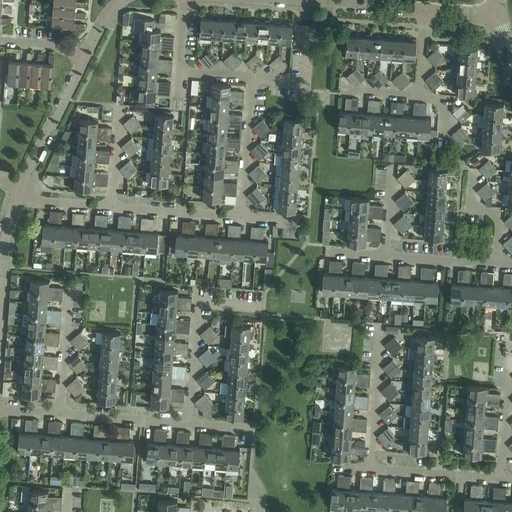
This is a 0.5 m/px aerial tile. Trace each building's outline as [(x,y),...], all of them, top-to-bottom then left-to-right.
[(0,0),(0,11),(1,12),(11,13),(12,8),(1,7),(2,1),(0,0)] [(53,4),(52,15),(74,18),(75,18),(84,18),(85,13),(74,12),(75,7),(76,7),(75,6),(53,4)] [(1,12),(11,13),(1,12),(0,11),(0,23),(10,24),(11,19),(1,18),(1,12)] [(74,24),(74,18),(52,15),(51,27),(73,29),(83,30),(84,24),(74,24)] [(140,41),(173,43),(174,37),(160,36),(160,31),(153,30),(154,19),(132,17),(131,29),(141,29),(140,41)] [(199,37),(211,38),(212,19),(212,17),(208,17),(208,19),(201,18),(199,37)] [(212,19),(211,38),(223,39),(224,20),(224,18),(220,18),(220,20),(212,19)] [(224,20),(223,39),(234,40),(235,21),(235,19),(231,19),(231,21),(224,20)] [(235,21),(234,40),(245,41),(247,22),(247,20),(243,20),(242,22),(235,21)] [(247,22),(245,41),(256,41),(258,23),(258,21),(254,21),(254,23),(247,22)] [(258,23),(256,41),(268,42),(269,24),(270,22),(265,21),(265,23),(258,23)] [(269,24),(268,42),(279,43),(281,25),(281,23),(277,22),(277,24),(269,24)] [(281,25),(279,43),(291,44),(293,25),(293,23),(289,23),(289,25),(281,25)] [(345,55),(357,56),(359,37),(347,36),(345,55)] [(359,37),(357,56),(369,56),(370,38),(359,37)] [(370,38),(369,56),(380,57),(382,39),(370,38)] [(382,39),(380,57),(392,58),(393,40),(382,39)] [(393,40),(392,58),(403,59),(404,40),(393,40)] [(404,40),(403,59),(415,60),(416,41),(404,40)] [(141,41),(140,53),(159,54),(159,49),(173,50),(173,43),(141,41)] [(427,58),(431,63),(441,54),(437,48),(427,58)] [(459,48),(458,59),(477,61),(479,61),(479,57),(477,57),(478,49),(459,48)] [(205,55),(214,65),(219,61),(210,51),(205,55)] [(7,83),(19,84),(20,62),(21,52),(16,52),(15,62),(9,61),(7,83)] [(20,62),(19,84),(30,85),(31,63),(32,53),(27,52),(26,63),(20,62)] [(223,61),(227,66),(237,57),(233,52),(223,61)] [(31,63),(30,85),(41,86),(42,64),(43,54),(38,53),(37,64),(31,63)] [(140,53),(139,64),(172,66),(172,60),(158,59),(159,54),(140,53)] [(42,64),(41,86),(52,87),(53,65),(53,55),(49,54),(48,64),(42,64)] [(246,63),(250,68),(260,59),(255,54),(246,63)] [(441,54),(431,63),(435,67),(445,58),(441,54)] [(209,69),(214,65),(205,55),(200,59),(209,69)] [(268,64),(272,69),(282,61),(278,56),(268,64)] [(237,57),(227,66),(231,71),(241,62),(237,57)] [(260,59),(250,68),(254,73),(264,64),(260,59)] [(458,59),(457,71),(476,72),(478,73),(478,69),(476,69),(477,61),(458,59)] [(282,61),(272,69),(277,74),(287,66),(282,61)] [(139,64),(138,75),(157,76),(157,72),(171,73),(172,66),(139,64)] [(351,72),(360,82),(365,78),(356,68),(351,72)] [(374,74),(383,84),(387,80),(379,70),(374,74)] [(430,75),(439,86),(444,81),(435,71),(430,75)] [(457,71),(456,82),(475,84),(477,84),(478,80),(475,80),(476,72),(457,71)] [(355,86),(360,82),(351,72),(347,77),(355,86)] [(397,76),(405,86),(410,82),(402,72),(397,76)] [(378,88),(383,84),(374,74),(369,78),(378,88)] [(138,75),(137,87),(170,89),(171,83),(156,82),(157,76),(138,75)] [(434,90),(439,86),(430,75),(425,80),(434,90)] [(400,90),(405,86),(397,76),(392,80),(400,90)] [(455,94),(474,96),(477,96),(477,92),(475,92),(475,84),(456,82),(455,94)] [(211,84),(210,95),(243,98),(244,92),(230,91),(230,85),(211,84)] [(170,96),(170,89),(137,87),(136,99),(148,100),(154,100),(155,100),(156,94),(170,96)] [(210,95),(210,107),(228,108),(229,104),(243,105),(243,98),(210,95)] [(337,130),(350,131),(352,99),(345,98),(344,113),(339,112),(337,130)] [(352,99),(350,131),(361,132),(363,114),(357,114),(358,99),(352,99)] [(363,114),(361,132),(373,133),(375,100),(368,100),(367,114),(363,114)] [(375,100),(373,133),(384,134),(385,116),(380,115),(381,101),(375,100)] [(385,116),(384,134),(395,135),(397,102),(391,102),(390,116),(385,116)] [(397,102),(395,135),(407,136),(408,117),(403,117),(404,103),(403,102),(397,102)] [(408,117),(407,136),(418,136),(420,104),(414,103),(412,118),(408,117)] [(484,115),(503,116),(505,116),(505,113),(503,112),(503,105),(485,103),(484,115)] [(420,104),(418,136),(429,137),(431,119),(425,118),(426,104),(420,104)] [(453,113),(457,118),(467,109),(463,104),(459,108),(453,107),(453,113)] [(210,107),(209,118),(241,121),(242,115),(228,114),(228,108),(210,107)] [(467,109),(457,118),(461,123),(471,114),(467,109)] [(155,115),(154,126),(150,126),(172,128),(175,128),(175,123),(173,123),(174,116),(155,115)] [(483,126),(502,128),(504,128),(504,124),(502,124),(503,116),(484,115),(483,126)] [(123,124),(127,129),(137,120),(133,116),(123,124)] [(209,118),(208,129),(227,131),(227,127),(241,128),(241,121),(209,118)] [(284,119),(283,130),(302,132),(304,132),(304,128),(302,128),(303,120),(284,119)] [(79,120),(78,132),(111,134),(111,128),(97,127),(98,122),(79,120)] [(137,120),(127,129),(131,134),(141,125),(137,120)] [(252,128),(256,133),(266,125),(262,120),(252,128)] [(266,125),(256,133),(260,138),(270,130),(266,125)] [(153,131),(153,138),(171,139),(172,139),(174,139),(174,134),(172,134),(173,129),(175,129),(175,128),(172,128),(150,126),(149,131),(153,131)] [(482,138),(501,139),(503,140),(503,136),(501,136),(502,128),(483,126),(482,138)] [(456,131),(464,141),(469,137),(461,127),(456,131)] [(208,129),(207,141),(240,143),(240,138),(226,137),(227,131),(208,129)] [(282,141),(301,143),(303,143),(304,139),(301,139),(302,132),(283,130),(282,141)] [(459,145),(464,141),(456,131),(451,136),(459,145)] [(78,132),(77,143),(96,145),(96,140),(110,141),(111,134),(78,132)] [(121,147),(125,151),(135,143),(131,138),(121,147)] [(153,138),(152,149),(170,150),(170,151),(171,151),(173,151),(174,145),(171,145),(172,139),(171,139),(153,138)] [(481,150),(500,151),(502,152),(502,148),(500,148),(501,139),(482,138),(481,150)] [(207,141),(206,152),(225,154),(225,149),(239,150),(240,143),(207,141)] [(281,153),(300,154),(302,154),(303,151),(300,150),(301,143),(282,141),(281,153)] [(255,147),(264,156),(268,152),(260,142),(255,147)] [(77,143),(76,155),(97,156),(109,157),(110,151),(95,150),(96,145),(77,143)] [(135,143),(125,151),(130,157),(139,148),(135,143)] [(259,161),(264,156),(255,147),(250,151),(259,161)] [(152,149),(151,161),(169,162),(170,162),(172,162),(173,157),(170,157),(171,151),(170,151),(170,150),(152,149)] [(206,152),(205,164),(238,167),(238,161),(224,160),(225,154),(206,152)] [(281,153),(280,164),(299,165),(302,165),(302,162),(300,161),(300,154),(281,153)] [(76,155),(75,166),(94,168),(95,163),(109,164),(109,157),(97,156),(76,155)] [(478,169),(482,173),(492,165),(488,160),(478,169)] [(119,169),(123,174),(133,166),(129,161),(119,169)] [(151,161),(150,172),(168,174),(171,174),(172,168),(169,168),(170,162),(169,162),(151,161)] [(205,164),(204,175),(223,177),(224,173),(237,174),(238,167),(205,164)] [(280,164),(280,175),(298,177),(301,177),(301,173),(299,173),(299,165),(280,164)] [(254,169),(262,179),(267,175),(259,165),(254,169)] [(492,165),(482,173),(487,178),(497,170),(492,165)] [(75,166),(75,178),(107,180),(108,174),(94,173),(94,168),(75,166)] [(133,166),(123,174),(128,179),(137,171),(133,166)] [(257,183),(262,179),(254,169),(249,174),(257,183)] [(429,169),(428,180),(447,182),(449,182),(449,178),(447,178),(448,170),(429,169)] [(397,178),(401,183),(411,175),(407,170),(397,178)] [(171,174),(168,174),(150,172),(149,184),(158,185),(168,185),(170,185),(171,180),(169,180),(169,174),(171,174)] [(204,175),(203,187),(236,189),(237,183),(223,182),(223,177),(204,175)] [(280,175),(279,187),(298,188),(300,189),(300,185),(298,185),(298,177),(280,175)] [(411,175),(401,183),(405,188),(415,180),(411,175)] [(107,186),(107,180),(75,178),(74,190),(92,191),(93,185),(107,186)] [(428,180),(427,192),(446,193),(448,193),(448,189),(446,189),(447,182),(428,180)] [(477,191),(481,196),(491,188),(487,183),(477,191)] [(236,196),(236,189),(203,187),(202,199),(221,201),(222,195),(236,196)] [(278,198),(297,200),(299,200),(299,196),(297,196),(298,188),(279,187),(278,198)] [(252,192),(260,202),(265,197),(257,188),(252,192)] [(495,193),(491,188),(481,196),(485,201),(486,201),(485,206),(492,206),(492,195),(495,193)] [(427,196),(426,203),(427,203),(445,204),(447,205),(448,201),(445,201),(446,193),(427,192),(423,191),(422,196),(427,196)] [(255,206),(260,202),(252,192),(247,196),(255,206)] [(395,201),(400,206),(409,198),(405,192),(395,201)] [(277,211),(296,212),(298,212),(298,208),(296,208),(297,200),(278,198),(277,211)] [(350,198),(349,209),(382,212),(383,206),(369,205),(369,199),(350,198)] [(409,198),(400,206),(404,211),(413,202),(409,198)] [(426,203),(425,214),(444,216),(446,216),(447,212),(444,212),(445,204),(427,203),(426,203)] [(349,209),(349,221),(367,222),(368,218),(382,219),(382,212),(349,209)] [(41,243),(54,244),(56,212),(50,211),(49,225),(43,225),(41,243)] [(56,212),(54,244),(65,245),(66,227),(61,226),(62,212),(56,212)] [(66,227),(65,245),(76,246),(79,213),(72,213),(71,227),(66,227)] [(79,213),(76,246),(87,247),(89,228),(84,228),(85,214),(79,213)] [(424,226),(443,227),(446,227),(446,224),(444,223),(444,216),(425,214),(424,226)] [(89,228),(87,247),(99,248),(101,215),(95,215),(94,229),(89,228)] [(101,215),(99,248),(111,249),(112,230),(107,230),(108,216),(101,215)] [(398,219),(407,229),(412,225),(403,215),(398,219)] [(112,230),(111,249),(122,250),(125,217),(118,217),(117,230),(112,230)] [(125,217),(122,250),(134,251),(135,232),(130,231),(131,218),(125,217)] [(135,232),(134,251),(145,251),(148,219),(141,218),(140,232),(135,232)] [(148,219),(145,251),(157,252),(158,234),(153,233),(154,219),(148,219)] [(402,234),(407,229),(398,219),(393,224),(402,234)] [(349,221),(348,233),(380,235),(381,229),(367,228),(367,222),(349,221)] [(169,253),(174,253),(187,254),(189,222),(183,222),(182,235),(176,235),(176,236),(170,235),(169,253)] [(189,222),(187,254),(198,255),(200,237),(194,236),(195,223),(189,222)] [(200,237),(198,255),(210,256),(212,224),(206,223),(204,237),(200,237)] [(212,224),(210,256),(221,257),(222,239),(217,238),(218,224),(212,224)] [(222,239),(221,257),(232,258),(235,226),(228,225),(227,239),(222,239)] [(235,226),(232,258),(244,259),(245,240),(240,240),(241,226),(235,226)] [(424,238),(442,239),(445,240),(445,236),(443,236),(443,227),(424,226),(424,238)] [(245,240),(244,259),(255,260),(258,227),(251,227),(250,241),(245,240)] [(258,227),(255,260),(266,261),(266,266),(273,267),(274,253),(267,253),(268,242),(262,242),(264,228),(258,227)] [(347,244),(350,245),(366,246),(366,240),(380,241),(380,235),(348,233),(347,244)] [(511,253),(511,244),(508,240),(503,244),(511,254),(511,253)] [(322,293),(333,294),(336,261),(330,260),(329,275),(323,275),(322,293)] [(336,261),(333,294),(345,294),(346,276),(341,276),(342,261),(336,261)] [(346,276),(345,294),(356,295),(359,262),(352,262),(351,277),(346,276)] [(359,262),(356,295),(368,296),(369,278),(364,277),(365,263),(359,262)] [(369,278),(368,296),(379,297),(381,264),(375,264),(374,278),(369,278)] [(381,264),(379,297),(391,298),(392,279),(387,279),(388,265),(381,264)] [(392,279),(391,298),(402,299),(404,266),(398,266),(397,280),(392,279)] [(404,266),(402,299),(413,299),(415,281),(410,281),(411,266),(404,266)] [(415,281),(413,299),(425,300),(427,268),(421,267),(420,281),(415,281)] [(427,268),(425,300),(437,301),(438,283),(433,282),(434,268),(427,268)] [(450,302),(462,303),(463,285),(464,270),(458,270),(457,284),(452,283),(450,302)] [(463,285),(462,303),(473,304),(475,285),(470,285),(471,271),(464,270),(463,285)] [(475,285),(473,304),(485,305),(487,272),(481,271),(480,286),(475,285)] [(487,272),(485,305),(496,306),(497,287),(493,287),(494,272),(487,272)] [(497,287),(496,306),(508,306),(510,274),(504,273),(503,287),(497,287)] [(230,287),(231,278),(219,278),(219,286),(230,287)] [(30,280),(29,291),(62,294),(62,288),(49,287),(49,281),(30,280)] [(159,290),(158,301),(191,304),(192,298),(178,297),(178,291),(159,290)] [(29,291),(28,303),(47,304),(48,300),(61,301),(62,294),(29,291)] [(158,301),(157,313),(177,314),(177,309),(191,310),(191,304),(158,301)] [(28,303),(27,314),(60,317),(61,311),(47,310),(47,304),(28,303)] [(157,313),(156,324),(189,327),(190,321),(176,320),(177,314),(157,313)] [(27,314),(27,325),(46,327),(46,323),(60,324),(60,317),(27,314)] [(231,326),(230,337),(252,338),(252,334),(250,334),(250,327),(246,326),(246,322),(228,321),(227,325),(231,326)] [(156,324),(156,336),(175,337),(175,332),(189,333),(189,327),(156,324)] [(27,325),(26,337),(59,339),(59,334),(45,333),(46,327),(27,325)] [(200,335),(204,340),(214,331),(209,326),(200,335)] [(102,331),(101,343),(120,345),(122,345),(122,339),(120,339),(121,333),(102,331)] [(214,331),(204,340),(208,344),(218,336),(214,331)] [(70,341),(74,346),(84,338),(80,332),(70,341)] [(416,335),(415,347),(436,348),(437,348),(437,344),(434,344),(435,337),(416,335)] [(156,336),(155,347),(188,349),(188,344),(174,342),(175,337),(156,336)] [(26,337),(25,348),(44,350),(44,345),(58,346),(59,339),(26,337)] [(230,337),(229,348),(251,350),(251,345),(249,345),(249,339),(252,339),(252,338),(230,337)] [(384,345),(388,350),(398,341),(394,337),(384,345)] [(84,338),(74,346),(78,351),(88,342),(84,338)] [(398,341),(388,350),(392,355),(402,346),(398,341)] [(101,343),(100,355),(119,356),(121,356),(122,351),(119,351),(120,345),(101,343)] [(155,347),(154,358),(173,360),(173,355),(187,356),(188,349),(155,347)] [(415,347),(414,359),(436,360),(436,356),(433,356),(434,349),(436,349),(437,348),(436,348),(415,347)] [(25,348),(24,360),(57,363),(57,357),(43,356),(44,350),(25,348)] [(229,348),(229,360),(248,361),(250,361),(250,356),(248,356),(248,350),(251,350),(229,348)] [(198,357),(202,363),(212,354),(208,349),(198,357)] [(212,354),(202,363),(206,367),(216,359),(212,354)] [(68,364),(73,369),(82,360),(78,355),(68,364)] [(100,355),(99,366),(118,368),(118,367),(120,368),(121,362),(118,362),(119,356),(100,355)] [(154,358),(153,370),(186,373),(186,367),(173,365),(173,360),(154,358)] [(382,368),(387,373),(396,364),(392,359),(382,368)] [(414,359),(413,370),(435,372),(435,367),(433,367),(433,360),(436,361),(436,360),(414,359)] [(24,360),(23,371),(42,373),(43,368),(56,369),(57,363),(24,360)] [(82,360),(73,369),(77,374),(87,365),(82,360)] [(247,372),(249,373),(249,367),(247,367),(248,361),(229,360),(228,371),(247,372)] [(396,364),(387,373),(391,378),(401,369),(396,364)] [(338,365),(337,377),(369,379),(370,373),(356,372),(356,367),(338,365)] [(99,366),(98,377),(117,379),(117,378),(119,378),(119,373),(117,373),(118,368),(99,366)] [(153,370),(152,382),(171,383),(172,378),(185,379),(186,373),(153,370)] [(413,370),(413,382),(434,383),(434,379),(432,379),(432,372),(435,372),(413,370)] [(23,371),(22,383),(55,386),(55,380),(42,379),(42,373),(23,371)] [(228,371),(227,382),(246,384),(248,384),(248,379),(246,378),(247,372),(228,371)] [(196,380),(201,386),(211,377),(206,372),(196,380)] [(98,377),(97,389),(116,390),(119,390),(119,385),(117,384),(117,379),(98,377)] [(211,377),(201,386),(204,390),(215,381),(211,377)] [(337,377),(336,388),(355,390),(355,385),(369,386),(369,379),(337,377)] [(71,382),(80,392),(85,388),(76,378),(71,382)] [(75,396),(80,392),(71,382),(66,386),(75,396)] [(152,382),(151,393),(184,395),(184,389),(171,388),(171,383),(152,382)] [(227,382),(226,394),(245,395),(247,395),(248,390),(245,389),(246,384),(227,382)] [(381,391),(385,396),(395,387),(391,382),(381,391)] [(413,382),(412,393),(413,393),(431,395),(433,395),(433,390),(431,390),(431,383),(434,383),(413,382)] [(54,392),(55,386),(22,383),(21,395),(40,396),(41,391),(54,392)] [(468,386),(467,398),(499,400),(500,394),(486,393),(486,387),(468,386)] [(395,387),(385,396),(389,401),(399,392),(395,387)] [(336,388),(335,400),(368,402),(368,396),(354,395),(355,390),(336,388)] [(116,396),(116,390),(97,389),(96,401),(115,402),(115,401),(118,402),(118,396),(116,396)] [(183,402),(184,395),(151,393),(150,405),(169,406),(170,401),(183,402)] [(412,393),(411,405),(412,405),(432,406),(433,402),(430,402),(430,395),(433,395),(431,395),(413,393),(412,393)] [(208,409),(212,405),(213,404),(204,394),(199,399),(208,409)] [(226,394),(225,405),(219,404),(219,405),(225,405),(244,406),(246,406),(247,401),(244,401),(245,395),(226,394)] [(467,398),(466,409),(485,410),(485,405),(499,406),(499,400),(467,398)] [(212,418),(212,415),(213,410),(216,410),(217,406),(212,405),(208,409),(199,399),(194,403),(202,412),(202,417),(212,418)] [(335,400),(334,411),(353,413),(353,408),(367,409),(368,402),(335,400)] [(225,405),(225,410),(224,417),(243,419),(243,418),(246,418),(246,414),(243,414),(244,406),(225,405)] [(379,414),(383,419),(393,410),(389,405),(379,414)] [(411,405),(410,416),(431,417),(432,413),(429,413),(430,406),(432,407),(432,406),(412,405),(411,405)] [(466,409),(465,421),(498,423),(498,416),(484,415),(485,410),(466,409)] [(393,410),(383,419),(387,424),(397,415),(393,410)] [(334,411),(333,423),(366,425),(367,419),(353,418),(353,413),(334,411)] [(410,416),(409,427),(431,429),(431,424),(428,424),(429,418),(431,418),(431,417),(410,416)] [(17,451),(30,452),(32,419),(26,419),(24,433),(19,432),(17,451)] [(32,419),(30,452),(41,453),(42,434),(37,434),(38,420),(32,419)] [(42,434),(41,453),(52,454),(55,421),(48,421),(47,435),(42,434)] [(55,421),(52,454),(64,455),(65,436),(60,436),(61,422),(55,421)] [(465,421),(464,432),(483,433),(483,428),(497,429),(498,423),(465,421)] [(65,436),(64,455),(75,456),(78,423),(71,423),(70,436),(65,436)] [(78,423),(75,456),(87,457),(88,438),(83,437),(84,424),(78,423)] [(333,423),(333,434),(351,436),(352,430),(366,431),(366,425),(333,423)] [(88,438),(87,457),(98,457),(101,425),(94,424),(93,438),(88,438)] [(101,425),(98,457),(110,458),(111,440),(106,439),(107,425),(101,425)] [(111,440),(110,458),(121,459),(123,427),(117,426),(116,440),(111,440)] [(123,427),(121,459),(133,460),(134,441),(128,441),(129,427),(123,427)] [(409,427),(408,439),(410,439),(428,440),(430,440),(430,436),(427,436),(428,429),(431,429),(409,427)] [(391,442),(396,438),(387,428),(382,432),(391,442)] [(146,461),(158,462),(161,430),(154,429),(153,443),(147,442),(146,461)] [(161,430),(158,462),(170,463),(171,444),(166,444),(167,430),(161,430)] [(171,444),(170,463),(170,468),(181,469),(181,464),(183,431),(177,431),(176,445),(171,444)] [(183,431),(181,464),(192,465),(194,446),(189,446),(190,432),(183,431)] [(377,437),(386,446),(391,442),(382,432),(377,437)] [(464,432),(463,443),(496,445),(497,439),(483,438),(483,433),(464,432)] [(194,446),(192,465),(204,466),(206,433),(199,433),(198,446),(194,446)] [(206,433),(204,466),(215,467),(216,448),(211,447),(212,434),(206,433)] [(216,448),(215,467),(226,467),(226,473),(229,435),(222,434),(221,448),(216,448)] [(333,434),(332,446),(364,448),(365,441),(351,440),(351,436),(333,434)] [(229,435),(226,473),(238,474),(240,450),(234,449),(235,435),(229,435)] [(430,441),(430,440),(428,440),(410,439),(408,439),(407,451),(429,452),(429,448),(427,447),(427,441),(430,441)] [(496,451),(496,445),(463,443),(463,455),(481,456),(482,450),(496,451)] [(364,454),(364,448),(332,446),(331,457),(350,459),(350,453),(364,454)] [(66,484),(73,484),(73,483),(74,477),(74,475),(67,474),(66,484)] [(330,507),(342,508),(344,484),(344,475),(338,475),(336,489),(331,489),(330,507)] [(344,484),(342,508),(353,509),(354,490),(349,490),(350,476),(344,475),(344,484)] [(354,490),(353,509),(364,510),(367,477),(360,477),(359,491),(354,490)] [(367,477),(364,510),(375,511),(377,492),(372,492),(373,478),(367,477)] [(377,492),(375,511),(387,511),(389,479),(383,478),(381,492),(377,492)] [(389,479),(387,511),(391,511),(398,511),(400,494),(395,493),(396,479),(389,479)] [(400,494),(398,511),(410,511),(412,484),(413,481),(406,480),(405,494),(400,494)] [(412,484),(410,511),(421,511),(423,496),(418,495),(419,481),(413,481),(412,484)] [(423,496),(421,511),(433,511),(435,484),(435,482),(429,482),(428,496),(423,496)] [(435,484),(433,511),(445,511),(446,497),(441,497),(442,483),(435,482),(435,484)] [(462,511),(475,511),(477,486),(471,485),(470,499),(464,499),(462,511)] [(477,486),(475,511),(486,511),(487,500),(482,500),(483,486),(477,486)] [(487,500),(486,511),(497,511),(500,487),(494,487),(493,501),(487,500)] [(500,487),(497,511),(509,511),(510,502),(505,502),(506,488),(500,487)] [(29,489),(28,501),(61,504),(61,498),(48,497),(48,491),(29,489)] [(158,499),(157,511),(164,511),(190,511),(190,507),(177,506),(177,501),(158,499)] [(28,501),(27,511),(46,511),(47,509),(61,510),(61,504),(28,501)]
